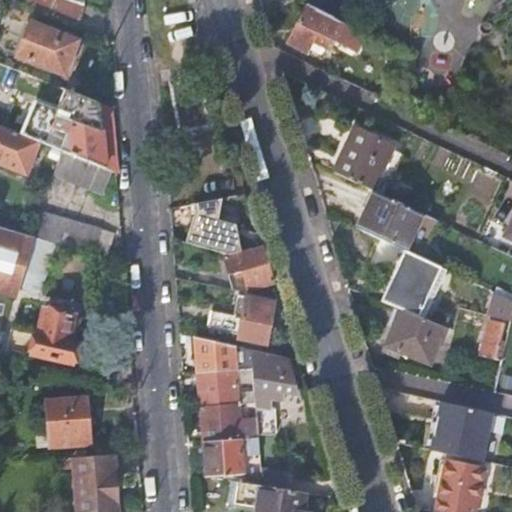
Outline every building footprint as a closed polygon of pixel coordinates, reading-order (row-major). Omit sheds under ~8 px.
[(28,0),(27,5),(77,29),(87,6),(74,1),(74,0),(28,0)] [(311,40),(328,49),(332,42),(356,54),(366,35),(345,24),(302,3),(283,41),(305,52),(311,40)] [(80,42),(33,23),(19,58),(66,77),(80,42)] [(406,64),(410,54),(389,44),(385,53),(406,64)] [(203,78),(173,84),(181,131),(211,125),(203,78)] [(114,171),(120,173),(115,109),(66,90),(59,109),(38,101),(24,135),(42,142),(66,152),(114,171)] [(24,135),(0,125),(0,163),(28,175),(42,142),(24,135)] [(356,127),(334,172),(373,191),(380,177),(393,149),(395,145),(356,127)] [(404,155),(393,149),(380,177),(386,180),(394,178),(404,155)] [(104,196),(114,171),(66,152),(56,177),(104,196)] [(376,192),(380,194),(386,180),(380,177),(373,191),(376,192)] [(406,251),(424,215),(380,194),(376,192),(358,229),(377,237),(406,251)] [(196,213),(187,243),(229,254),(242,250),(239,234),(217,229),(223,199),(194,205),(196,213)] [(54,243),(109,259),(116,234),(41,212),(34,237),(54,243)] [(511,242),(511,216),(502,238),(511,242)] [(237,224),(219,219),(217,229),(239,234),(237,224)] [(34,237),(0,227),(0,292),(17,297),(19,289),(41,296),(54,243),(34,237)] [(443,269),(406,251),(377,237),(364,264),(392,277),(381,302),(400,310),(420,318),(443,269)] [(250,289),(273,282),(262,245),(242,250),(229,254),(224,256),(233,290),(251,293),(250,289)] [(511,321),(511,317),(511,315),(511,301),(497,294),(491,317),(511,321)] [(212,311),(208,328),(239,335),(266,343),(274,304),(240,297),(235,317),(212,311)] [(74,317),(46,310),(40,334),(13,329),(8,348),(72,364),(80,355),(77,343),(68,341),(74,317)] [(420,318),(400,310),(385,346),(385,353),(399,358),(401,353),(430,365),(446,328),(420,318)] [(482,355),(502,360),(510,325),(490,321),(482,355)] [(234,347),(196,338),(198,374),(241,370),(240,365),(235,366),(234,347)] [(296,394),(286,358),(251,350),(257,418),(258,435),(275,436),(273,398),(284,399),(285,393),(296,394)] [(241,370),(198,374),(201,408),(238,404),(236,376),(241,375),(241,370)] [(511,376),(504,374),(501,387),(510,389),(511,380),(511,376)] [(87,399),(48,402),(51,448),(91,445),(87,399)] [(493,413),(441,401),(430,451),(482,462),(493,413)] [(246,439),(258,437),(258,435),(257,418),(240,420),(238,404),(201,408),(203,442),(246,439)] [(258,437),(246,439),(203,442),(206,477),(244,474),(242,454),(260,453),(258,437)] [(117,511),(113,455),(75,458),(77,511),(117,511)] [(446,462),(436,511),(475,511),(484,468),(446,462)] [(263,469),(263,486),(281,488),(285,471),(263,469)] [(302,511),(306,492),(281,488),(263,486),(237,482),(233,505),(255,508),(253,511),(302,511)]
